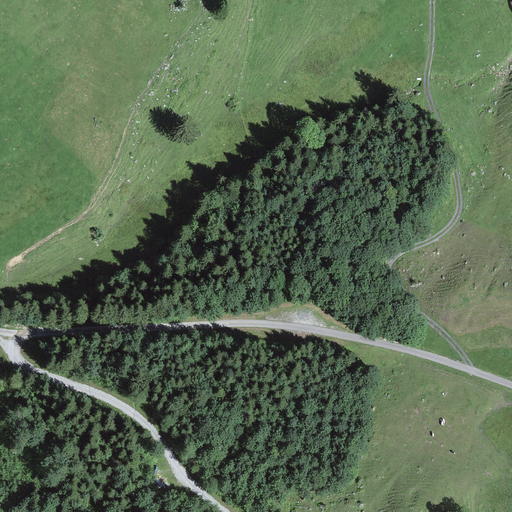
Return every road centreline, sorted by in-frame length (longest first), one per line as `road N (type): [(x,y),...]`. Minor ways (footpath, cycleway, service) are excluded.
road 1 (track): [(0,331),(271,323),(397,344),(511,383)]
road 2 (track): [(471,369),(454,342),(396,292),(389,273),(399,253),(451,224),(461,203),(427,77),(433,0)]
road 3 (track): [(4,332),(23,364),(130,410),(222,511)]
